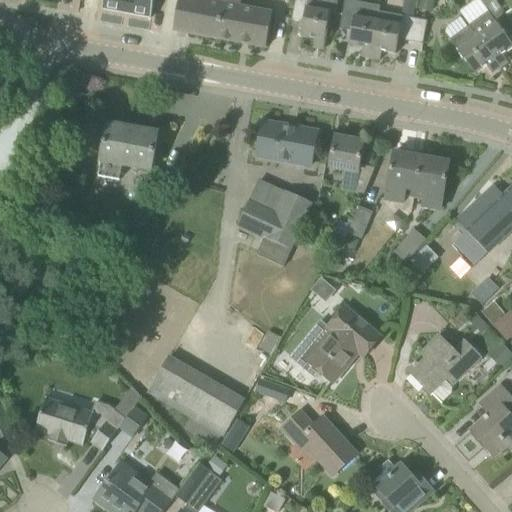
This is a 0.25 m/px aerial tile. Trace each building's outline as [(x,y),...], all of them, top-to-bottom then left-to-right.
[(103,0),(102,9),(151,18),(154,0),(103,0)] [(241,0),(179,0),(173,30),(267,48),(273,13),(240,7),(241,0)] [(295,0),(292,21),(304,23),(301,37),(315,39),(314,48),(324,50),(330,14),(335,15),(338,2),(329,0),(295,0)] [(421,0),(419,10),(433,13),(435,0),(421,0)] [(495,0),(474,0),(459,11),(463,16),(500,69),(508,63),(503,56),(511,48),(511,43),(504,32),(500,28),(500,26),(493,17),(503,10),(495,0)] [(340,29),(352,32),(349,46),(363,48),(362,57),(372,59),(378,22),(381,6),(368,4),(365,19),(355,17),(357,8),(344,6),(340,29)] [(500,69),(463,16),(447,28),(445,33),(476,75),(487,67),(492,74),(500,69)] [(378,22),(372,59),(381,61),(382,52),(396,54),(399,40),(411,43),(415,19),(403,17),(401,26),(378,22)] [(411,43),(423,45),(427,21),(415,19),(411,43)] [(323,132),(263,121),(258,159),(316,169),(323,132)] [(158,133),(108,124),(101,162),(99,176),(119,180),(122,166),(151,171),(158,133)] [(375,170),(360,166),(364,143),(336,138),(331,167),(346,171),(341,191),(363,195),(375,170)] [(414,199),(422,158),(395,153),(386,199),(403,203),(404,197),(414,199)] [(422,158),(414,199),(423,201),(422,206),(441,210),(450,163),(422,158)] [(261,180),(251,202),(240,226),(265,238),(258,256),(285,268),(313,204),(261,180)] [(494,185),(456,221),(466,232),(488,254),(511,231),(511,187),(504,195),(494,185)] [(149,199),(142,227),(157,231),(164,203),(149,199)] [(348,234),(362,240),(373,213),(359,207),(348,234)] [(426,241),(414,230),(394,253),(406,264),(426,241)] [(346,237),(339,254),(346,257),(353,254),(358,241),(346,237)] [(427,248),(411,263),(422,275),(438,260),(427,248)] [(507,340),(511,336),(511,307),(493,324),(507,340)] [(308,339),(292,358),(315,377),(319,372),(334,384),(359,354),(364,358),(381,337),(346,308),(328,329),(322,323),(308,339)] [(479,319),(474,325),(482,333),(488,328),(479,319)] [(414,366),(409,372),(431,394),(441,404),(452,394),(451,386),(446,380),(459,367),(465,374),(482,357),(465,341),(454,351),(439,336),(424,352),(426,354),(417,363),(417,362),(413,365),(414,366)] [(511,358),(511,355),(502,345),(489,358),(500,370),(511,358)] [(199,376),(182,366),(169,359),(149,393),(191,418),(222,436),(225,438),(245,403),(199,376)] [(261,380),(256,393),(285,404),(290,391),(261,380)] [(489,415),(471,431),(478,440),(495,458),(507,447),(511,442),(511,415),(507,410),(511,405),(511,396),(502,385),(480,404),(489,415)] [(129,395),(117,405),(124,414),(136,404),(129,395)] [(46,399),(36,432),(52,436),(50,442),(66,447),(68,442),(80,445),(84,446),(86,439),(87,437),(88,437),(91,438),(94,441),(92,443),(103,452),(119,431),(120,430),(127,419),(115,411),(109,406),(96,402),(92,414),(77,409),(76,413),(62,408),(63,404),(46,399)] [(149,416),(136,407),(120,430),(132,439),(149,416)] [(0,466),(7,459),(2,455),(0,453),(0,437),(13,434),(2,409),(2,408),(0,409),(0,466)] [(334,477),(357,455),(323,418),(314,427),(301,412),(283,429),(297,444),(301,440),(334,477)] [(222,436),(191,418),(184,429),(215,447),(222,436)] [(231,434),(224,445),(234,451),(239,445),(238,439),(231,434)] [(215,457),(206,468),(218,478),(228,466),(215,457)] [(417,483),(413,478),(401,465),(396,469),(389,462),(365,483),(389,511),(409,511),(433,492),(422,479),(417,483)] [(157,474),(150,484),(123,463),(95,500),(110,511),(112,507),(119,511),(136,511),(138,510),(140,511),(164,511),(173,502),(172,501),(175,496),(179,491),(157,474)] [(183,510),(181,511),(199,511),(222,481),(218,478),(206,468),(200,463),(179,491),(175,496),(187,503),(183,510)] [(270,492),(266,504),(278,509),(283,498),(270,492)]
